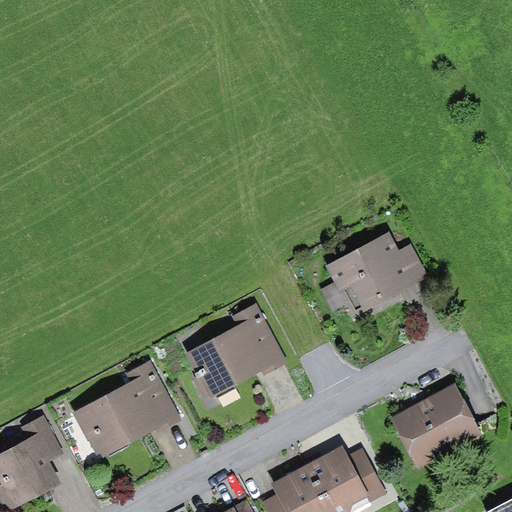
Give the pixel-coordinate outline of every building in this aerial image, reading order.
[(390,235),(327,269),(341,294),(353,287),(367,312),(431,278),(412,244),(399,251),(390,235)] [(239,329),(186,357),(210,402),(273,368),(276,373),(290,365),(258,305),(233,318),(239,329)] [(133,385),(75,416),(100,464),(168,427),(170,431),(182,424),(150,364),(128,376),(133,385)] [(456,387),(391,421),(417,470),(482,436),(456,387)] [(29,441),(0,456),(0,484),(1,487),(0,487),(0,505),(3,511),(11,511),(58,487),(46,464),(63,455),(43,419),(23,430),(29,441)] [(342,450),(312,467),(332,511),(351,511),(352,507),(369,500),(347,459),(342,450)] [(363,450),(347,459),(369,500),(371,504),(387,495),(363,450)] [(334,511),(312,467),(272,487),(277,498),(284,511),(334,511)] [(284,511),(277,498),(261,506),(264,511),(284,511)] [(511,511),(511,502),(493,511),(511,511)]
